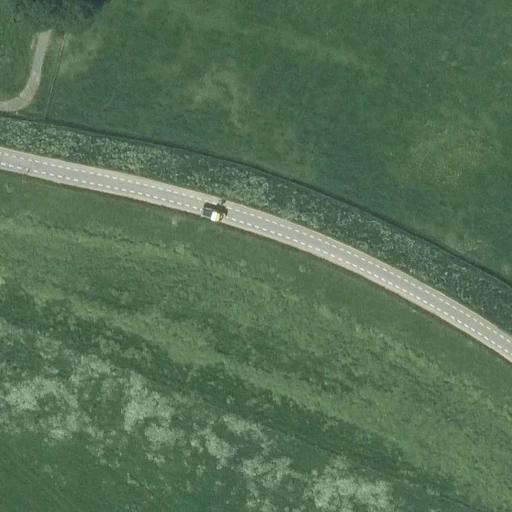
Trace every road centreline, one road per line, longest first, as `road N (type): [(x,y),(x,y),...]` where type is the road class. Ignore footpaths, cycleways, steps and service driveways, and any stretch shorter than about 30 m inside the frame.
road 1 (tertiary): [(511,348),(286,232),(13,162)]
road 2 (track): [(0,109),(27,91),(51,0)]
